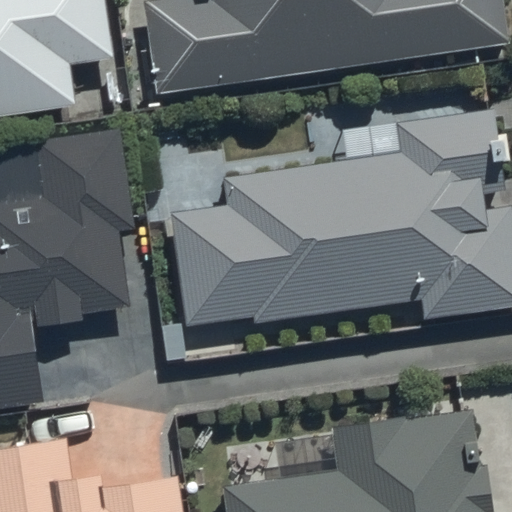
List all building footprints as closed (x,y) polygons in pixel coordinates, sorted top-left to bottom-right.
[(0,0),(0,108),(80,98),(74,56),(113,51),(106,0),(0,0)] [(148,0),(160,85),(511,38),(506,0),(148,0)] [(230,194),(171,203),(187,316),(255,307),(256,316),(425,292),(427,309),(511,296),(511,199),(492,203),(489,183),(507,181),(503,150),(509,149),(506,122),(499,123),(496,98),(400,112),(404,143),(226,168),(230,194)] [(0,400),(43,396),(34,318),(84,312),(83,301),(133,295),(131,276),(153,273),(147,221),(135,222),(124,121),(0,134),(0,400)] [(228,511),(511,511),(511,507),(497,510),(490,460),(483,461),(474,403),(407,413),(406,408),(331,418),(337,461),(224,477),(228,511)] [(0,511),(187,511),(181,464),(103,474),(102,464),(73,468),(68,429),(0,438),(0,511)]
